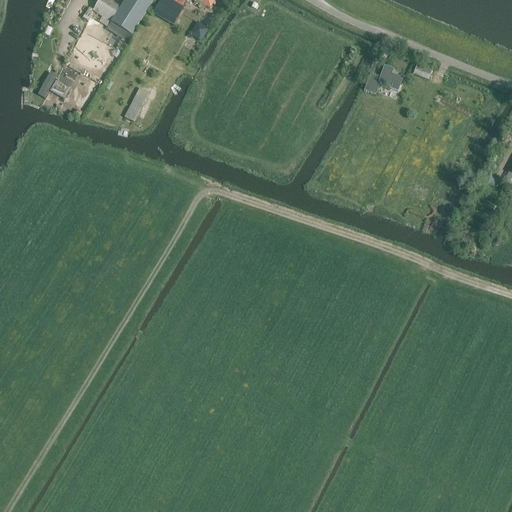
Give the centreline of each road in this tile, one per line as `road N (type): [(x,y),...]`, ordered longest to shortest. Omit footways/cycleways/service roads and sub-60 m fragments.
road 1 (track): [(6,511),(207,191),(511,295)]
road 2 (tertiary): [(511,85),(311,0)]
